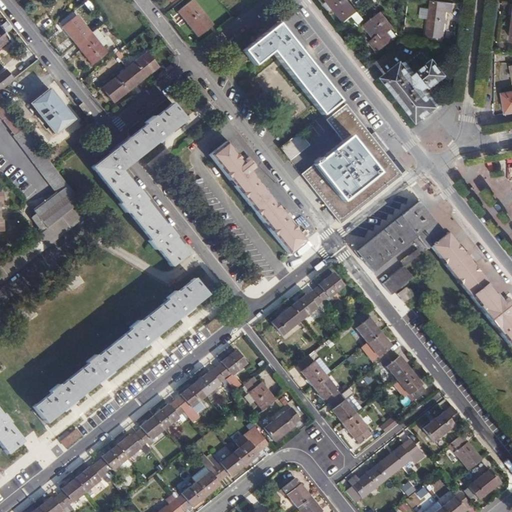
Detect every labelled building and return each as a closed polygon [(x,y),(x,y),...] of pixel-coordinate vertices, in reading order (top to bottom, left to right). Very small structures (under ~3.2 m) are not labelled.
[(192,0),(191,0),(178,11),(197,35),(211,24),(192,0)] [(327,0),(345,22),(358,12),(349,0),(327,0)] [(454,3),(432,0),(428,36),(444,38),(448,11),(453,12),(454,3)] [(428,22),(429,10),(421,9),(419,21),(428,22)] [(373,41),(380,50),(394,38),(389,31),(395,27),(383,12),(367,25),(377,38),(373,41)] [(78,15),(64,26),(76,43),(91,32),(78,15)] [(338,101),(278,23),(243,50),(255,65),(273,51),(320,113),(338,101)] [(0,26),(0,51),(11,42),(0,26)] [(91,32),(76,43),(92,64),(106,53),(101,46),(107,42),(96,28),(91,32)] [(442,105),(438,100),(435,95),(440,91),(435,84),(450,73),(438,58),(435,61),(424,48),(389,77),(412,105),(423,120),(442,105)] [(147,52),(127,68),(138,82),(159,66),(147,52)] [(507,113),(511,111),(511,65),(510,66),(511,79),(511,91),(503,93),(507,113)] [(127,68),(102,87),(113,101),(138,82),(127,68)] [(0,90),(14,80),(6,70),(0,74),(0,90)] [(72,118),(49,88),(31,102),(54,132),(72,118)] [(0,119),(1,121),(3,119),(16,135),(14,137),(57,195),(36,213),(37,215),(33,219),(40,227),(39,229),(42,232),(80,202),(0,95),(0,119)] [(184,119),(173,104),(155,117),(154,115),(146,122),(147,124),(93,166),(120,201),(118,203),(125,211),(127,210),(150,239),(148,241),(154,249),(156,247),(170,264),(185,253),(120,169),(184,119)] [(326,119),(342,141),(320,158),(318,157),(314,161),(315,163),(301,174),(329,210),(341,223),(371,199),(402,175),(385,153),(389,150),(375,133),(370,136),(345,104),(326,119)] [(299,132),(280,147),(289,158),(308,143),(299,132)] [(242,162),(226,141),(210,154),(288,254),(304,241),(287,219),(292,215),(287,208),(281,212),(248,170),(256,164),(250,156),(242,162)] [(431,245),(445,234),(419,201),(357,250),(373,271),(414,239),(420,247),(414,252),(417,256),(431,245)] [(42,232),(0,265),(0,283),(88,214),(80,202),(42,232)] [(464,253),(448,232),(445,234),(431,245),(509,343),(511,340),(511,313),(510,310),(511,309),(511,307),(511,298),(510,297),(503,302),(502,300),(497,294),(478,270),(475,267),(470,260),(471,258),(474,256),(469,250),(466,252),(464,253)] [(417,256),(414,252),(402,261),(405,266),(417,256)] [(391,294),(414,276),(405,266),(383,283),(391,294)] [(320,286),(314,291),(322,301),(329,297),(344,286),(334,274),(319,285),(320,286)] [(51,392),(33,407),(46,422),(206,294),(194,279),(176,293),(175,291),(167,297),(168,299),(140,322),(138,320),(130,326),(132,328),(96,356),(95,355),(86,362),(88,363),(59,386),(57,384),(49,390),(51,392)] [(406,286),(398,293),(404,300),(412,294),(406,286)] [(322,301),(314,291),(308,295),(307,294),(292,306),(302,319),(317,307),(316,306),(322,301)] [(302,319),(292,306),(272,322),(282,335),(302,319)] [(368,317),(363,312),(351,321),(356,327),(355,328),(367,343),(380,332),(368,317)] [(391,345),(380,332),(367,343),(381,361),(393,352),(389,347),(391,345)] [(222,363),(217,368),(229,383),(232,380),(228,376),(231,374),(232,375),(246,363),(236,350),(222,362),(222,363)] [(393,352),(381,361),(396,380),(410,368),(399,355),(397,356),(393,352)] [(308,356),(297,365),(302,370),(301,371),(313,386),(326,375),(314,361),(313,362),(308,356)] [(229,383),(217,368),(211,372),(210,371),(195,383),(205,396),(220,384),(220,383),(223,381),(226,385),(229,383)] [(422,383),(410,368),(396,380),(408,395),(409,394),(414,400),(426,390),(421,384),(422,383)] [(341,394),(326,375),(313,386),(323,399),(325,398),(329,403),(341,394)] [(260,384),(254,376),(244,384),(246,386),(243,388),(245,391),(248,389),(250,392),(250,393),(263,410),(276,400),(262,382),(260,384)] [(205,396),(195,383),(181,395),(182,396),(176,401),(187,414),(191,411),(188,408),(191,406),(191,407),(205,396)] [(355,412),(341,394),(329,403),(333,408),(332,409),(342,423),(355,412)] [(183,417),(187,414),(176,401),(170,405),(169,404),(154,416),(164,429),(180,417),(179,416),(181,414),(183,417)] [(461,417),(452,406),(445,412),(444,410),(424,427),(435,440),(454,424),(454,423),(461,417)] [(264,429),(274,441),(295,425),(294,424),(300,419),(292,408),(286,413),(285,412),(264,429)] [(0,443),(7,452),(22,440),(8,423),(10,422),(4,414),(2,415),(0,412),(0,443)] [(367,427),(355,412),(342,423),(354,437),(355,436),(360,443),(373,433),(372,431),(370,432),(366,428),(367,427)] [(148,441),(164,429),(154,416),(141,426),(142,428),(137,432),(148,447),(151,445),(148,441)] [(380,426),(385,432),(397,422),(393,417),(380,426)] [(258,453),(268,444),(257,429),(246,438),(248,441),(233,453),(243,466),(259,454),(258,453)] [(146,449),(148,447),(137,432),(132,436),(131,434),(116,446),(127,459),(143,446),(146,449)] [(463,434),(451,444),(456,450),(455,451),(469,469),(482,458),(463,434)] [(410,438),(379,463),(390,476),(411,459),(414,463),(423,456),(410,438)] [(113,470),(127,459),(116,446),(102,457),(103,458),(96,463),(105,474),(109,480),(114,476),(110,471),(112,470),(113,470)] [(243,466),(233,453),(218,466),(214,461),(212,464),(215,468),(224,479),(229,475),(230,477),(243,466)] [(215,468),(212,464),(209,460),(190,475),(196,483),(215,468)] [(100,478),(105,474),(96,463),(91,467),(90,466),(75,478),(86,491),(101,479),(100,478)] [(390,476),(379,463),(359,480),(356,476),(349,482),(363,498),(390,476)] [(215,468),(196,483),(206,496),(220,485),(218,483),(224,479),(215,468)] [(470,486),(465,490),(474,501),(478,497),(479,498),(500,481),(490,468),(469,485),(470,486)] [(63,491),(58,495),(67,506),(86,491),(75,478),(62,489),(63,491)] [(300,506),(313,496),(302,482),(300,483),(296,478),(285,487),(300,506)] [(176,491),(172,494),(177,500),(185,510),(191,506),(192,507),(206,496),(196,483),(181,494),(182,496),(181,497),(176,491)] [(461,492),(441,508),(444,511),(461,511),(465,509),(464,508),(469,503),(461,492)] [(52,497),(38,508),(41,511),(59,511),(67,506),(58,495),(53,499),(52,497)] [(324,510),(313,496),(300,506),(304,511),(322,511),(324,510)] [(183,511),(185,510),(177,500),(167,507),(166,506),(158,511),(183,511)]
